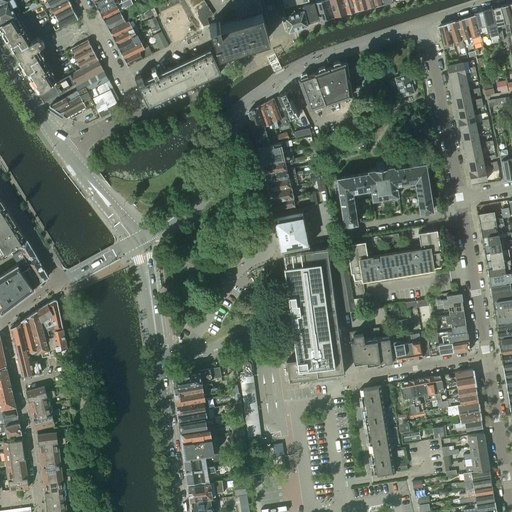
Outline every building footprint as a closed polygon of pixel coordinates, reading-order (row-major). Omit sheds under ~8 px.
[(13,0),(6,0),(0,3),(0,24),(17,15),(21,13),(13,0)] [(49,0),(47,1),(41,4),(45,11),(50,8),(64,0),(49,0)] [(64,0),(50,8),(45,11),(48,17),(54,14),(70,6),(67,0),(64,0)] [(97,0),(94,1),(97,7),(100,13),(125,1),(126,0),(97,0)] [(126,0),(125,1),(100,13),(103,18),(130,6),(132,4),(130,0),(126,0)] [(193,8),(195,12),(207,5),(204,0),(193,8)] [(240,13),(242,20),(225,25),(222,15),(209,19),(212,29),(219,52),(269,37),(262,14),(260,14),(258,8),(259,8),(256,0),(235,0),(239,13),(240,13)] [(323,0),(314,3),(320,21),(334,17),(329,0),(323,0)] [(329,0),(334,17),(346,14),(342,0),(329,0)] [(342,0),(346,14),(360,10),(357,0),(342,0)] [(357,0),(360,10),(366,8),(374,6),(372,0),(357,0)] [(314,2),(303,6),(304,10),(305,15),(308,15),(310,24),(320,21),(314,3),(314,2)] [(511,18),(508,3),(499,6),(504,27),(505,31),(506,31),(507,37),(510,36),(509,30),(507,22),(511,21),(511,20),(511,18)] [(195,12),(198,17),(210,9),(207,5),(195,12)] [(54,14),(48,17),(51,24),(57,21),(74,12),(70,6),(54,14)] [(130,6),(103,18),(106,24),(132,11),(130,6)] [(285,16),(289,31),(307,25),(310,24),(308,15),(305,15),(304,10),(303,6),(293,9),(291,10),(292,12),(289,13),(289,15),(285,16)] [(499,6),(491,8),(495,25),(494,25),(497,38),(498,40),(502,39),(503,39),(501,32),(500,28),(504,27),(499,6)] [(491,8),(474,13),(479,33),(488,31),(490,39),(497,38),(494,25),(495,25),(491,8)] [(210,9),(198,17),(203,26),(209,24),(207,18),(213,14),(210,9)] [(132,11),(106,24),(109,29),(128,20),(134,17),(132,13),(133,12),(132,11)] [(57,21),(51,24),(52,25),(54,24),(55,24),(58,23),(61,27),(77,19),(74,12),(57,21)] [(481,41),(479,33),(474,13),(465,16),(467,28),(470,35),(472,44),(481,41)] [(17,15),(0,24),(0,30),(38,93),(58,82),(42,57),(43,56),(42,54),(37,57),(36,56),(33,51),(38,48),(39,49),(39,48),(43,45),(44,43),(42,40),(40,40),(39,37),(36,37),(32,39),(17,15)] [(464,16),(455,19),(463,46),(464,46),(467,45),(467,42),(465,37),(470,35),(467,28),(465,16),(464,16)] [(158,24),(155,17),(148,20),(150,23),(149,23),(151,28),(158,24)] [(77,19),(61,27),(65,35),(67,40),(83,32),(81,26),(77,19)] [(455,19),(446,22),(452,41),(457,39),(459,47),(461,53),(465,52),(464,46),(463,46),(455,19)] [(128,20),(109,29),(112,37),(132,27),(128,20)] [(439,24),(438,27),(438,28),(442,44),(443,49),(452,46),(450,41),(452,41),(446,22),(439,24)] [(132,27),(112,37),(116,44),(139,33),(136,26),(132,27)] [(153,36),(156,43),(165,38),(161,31),(153,36)] [(83,32),(67,40),(71,48),(87,40),(83,32)] [(139,33),(116,44),(120,51),(140,41),(138,36),(142,34),(141,32),(139,33)] [(156,43),(160,50),(169,46),(165,38),(156,43)] [(71,48),(74,55),(91,46),(87,40),(71,48)] [(140,41),(120,51),(124,58),(148,46),(147,44),(145,45),(143,41),(142,40),(140,41)] [(91,46),(74,55),(78,61),(94,53),(91,46)] [(148,46),(124,58),(127,65),(148,55),(146,51),(150,49),(148,46)] [(140,75),(134,77),(146,102),(147,102),(146,101),(150,99),(151,101),(152,102),(153,102),(153,103),(154,103),(155,102),(160,100),(160,101),(221,72),(218,68),(212,54),(211,51),(158,76),(156,72),(157,72),(155,67),(150,69),(152,74),(153,74),(154,75),(152,78),(153,79),(151,80),(144,83),(140,75)] [(94,53),(78,61),(80,66),(79,67),(80,69),(97,59),(94,53)] [(77,90),(65,97),(67,101),(79,95),(86,91),(88,91),(105,82),(107,81),(108,80),(97,59),(80,69),(69,75),(74,84),(77,90)] [(301,74),(300,76),(300,77),(298,78),(309,109),(351,94),(346,61),(340,63),(340,61),(338,61),(333,62),(334,65),(325,68),(324,66),(318,68),(318,69),(318,71),(307,75),(306,72),(301,74)] [(446,65),(449,76),(465,73),(463,62),(446,65)] [(408,73),(394,77),(400,96),(414,92),(411,84),(414,83),(411,72),(408,73)] [(449,76),(451,87),(467,83),(465,73),(449,76)] [(58,82),(38,93),(43,102),(59,93),(74,84),(69,75),(58,82)] [(105,82),(88,91),(98,111),(101,117),(119,108),(116,102),(119,100),(113,89),(108,80),(107,81),(105,82)] [(497,81),(498,90),(508,88),(506,80),(497,81)] [(451,87),(453,97),(469,94),(467,83),(451,87)] [(485,94),(493,93),(491,83),(482,85),(485,94)] [(288,90),(277,95),(288,119),(289,119),(298,115),(299,114),(298,113),(297,110),(293,101),(294,100),(289,90),(288,90)] [(50,105),(49,106),(63,115),(64,116),(65,116),(66,116),(67,116),(85,106),(86,108),(94,104),(86,91),(79,95),(67,101),(65,97),(50,105)] [(453,97),(455,108),(471,105),(469,94),(453,97)] [(273,98),(265,102),(274,127),(274,129),(278,128),(275,120),(281,117),(278,110),(273,98)] [(265,102),(257,106),(266,134),(270,133),(269,129),(274,127),(265,102)] [(455,108),(457,118),(474,115),(471,105),(455,108)] [(247,112),(247,114),(248,117),(253,132),(257,147),(263,146),(269,145),(268,140),(268,139),(267,137),(266,134),(257,106),(247,112)] [(457,118),(460,129),(476,126),(474,115),(457,118)] [(460,129),(462,140),(478,136),(476,126),(460,129)] [(286,131),(276,135),(279,141),(288,138),(286,131)] [(209,139),(210,137),(204,135),(201,146),(207,147),(207,145),(208,145),(209,139)] [(462,140),(464,150),(480,147),(478,136),(462,140)] [(263,146),(257,147),(259,156),(282,151),(281,146),(288,144),(288,146),(291,145),(290,144),(290,140),(269,145),(263,146)] [(345,141),(331,143),(332,153),(346,151),(345,141)] [(464,150),(466,161),(482,157),(480,147),(464,150)] [(282,151),(259,156),(261,165),(275,162),(293,158),(292,149),(282,151)] [(511,179),(508,159),(506,149),(498,150),(504,180),(511,179)] [(275,162),(261,165),(263,173),(286,169),(285,165),(293,163),(304,161),(304,159),(303,156),(293,158),(275,162)] [(466,161),(468,171),(484,168),(482,157),(466,161)] [(367,172),(349,175),(348,174),(336,177),(343,225),(357,222),(352,191),(370,188),(372,199),(398,194),(396,184),(414,181),(419,212),(433,210),(425,162),(412,164),(393,167),(393,165),(386,166),(374,168),(367,170),(367,172)] [(286,169),(263,173),(265,182),(295,176),(296,176),(301,175),(301,172),(295,173),(295,172),(294,167),(286,169)] [(484,168),(468,171),(471,182),(487,179),(484,168)] [(295,176),(265,182),(267,191),(290,186),(296,184),(298,184),(296,176),(295,176)] [(290,186),(267,191),(270,201),(292,196),(291,189),(296,188),(296,184),(290,186)] [(292,196),(270,201),(272,211),(295,206),(293,200),(301,198),(301,195),(292,196)] [(0,251),(1,253),(17,244),(26,240),(25,239),(26,239),(0,198),(0,251)] [(493,210),(477,213),(478,221),(494,219),(494,215),(493,210)] [(277,237),(280,251),(309,245),(306,231),(304,231),(303,227),(305,227),(302,212),(273,218),(276,233),(278,232),(279,236),(277,237)] [(494,219),(478,221),(479,229),(501,225),(503,225),(501,217),(494,219)] [(501,225),(479,229),(481,236),(502,233),(501,229),(501,225)] [(442,259),(437,230),(418,233),(420,244),(415,245),(416,249),(371,256),(371,252),(366,253),(365,241),(346,244),(351,273),(353,273),(354,280),(362,278),(362,280),(433,269),(433,267),(441,266),(440,259),(442,259)] [(502,233),(481,236),(482,244),(499,241),(498,238),(505,236),(505,232),(502,233)] [(26,240),(17,244),(39,282),(47,277),(36,256),(26,240)] [(499,241),(482,244),(484,252),(505,248),(504,241),(499,242),(499,241)] [(2,254),(0,255),(3,259),(12,253),(18,263),(17,264),(33,287),(39,282),(17,244),(1,253),(2,254)] [(344,373),(329,260),(327,245),(326,246),(327,247),(283,253),(285,266),(283,266),(284,277),(283,278),(282,279),(282,280),(282,281),(282,282),(283,283),(283,284),(284,284),(285,284),(285,285),(296,359),(286,360),(289,381),(313,377),(314,382),(334,379),(332,379),(332,375),(344,373)] [(505,248),(484,252),(485,259),(508,256),(507,248),(505,248)] [(508,256),(485,259),(486,267),(508,264),(510,263),(508,256)] [(17,264),(0,274),(0,309),(1,311),(33,287),(17,264)] [(508,264),(486,267),(488,275),(509,271),(508,265),(508,264)] [(347,268),(338,270),(345,311),(354,310),(347,268)] [(509,271),(488,275),(489,285),(511,281),(511,276),(511,277),(510,272),(509,272),(509,271)] [(511,281),(489,285),(490,286),(491,292),(510,289),(511,288),(511,281)] [(511,288),(510,289),(491,292),(492,300),(511,296),(511,288)] [(440,299),(436,299),(436,301),(437,304),(462,301),(460,292),(446,295),(447,299),(440,300),(440,299)] [(511,296),(492,300),(493,308),(511,304),(511,296)] [(54,299),(47,303),(52,313),(50,315),(54,324),(46,327),(49,334),(53,333),(52,330),(63,328),(57,300),(54,299)] [(414,300),(405,301),(406,308),(415,306),(414,300)] [(462,301),(437,304),(438,308),(448,307),(449,310),(463,308),(462,301)] [(47,303),(36,310),(41,321),(43,319),(46,327),(54,324),(50,315),(52,313),(47,303)] [(511,304),(493,308),(494,315),(511,312),(511,304)] [(449,314),(439,316),(439,320),(464,316),(463,308),(449,310),(449,314)] [(36,310),(28,316),(37,351),(37,352),(39,352),(40,357),(49,355),(48,350),(56,348),(53,333),(49,334),(46,327),(43,319),(41,321),(36,310)] [(511,312),(494,315),(496,323),(511,320),(511,312)] [(28,316),(22,320),(29,353),(37,351),(28,316)] [(439,320),(435,321),(436,328),(446,327),(451,326),(465,324),(464,316),(439,320)] [(29,353),(22,320),(10,327),(10,328),(10,329),(11,329),(18,359),(17,359),(18,360),(21,376),(39,372),(37,361),(32,363),(30,358),(29,353)] [(395,355),(391,355),(392,361),(396,360),(396,361),(406,359),(404,343),(400,326),(399,320),(393,321),(394,327),(397,341),(393,341),(395,355)] [(511,320),(496,323),(497,331),(511,328),(511,320)] [(452,330),(447,331),(447,335),(467,331),(465,324),(451,326),(451,328),(452,330)] [(52,330),(53,333),(56,348),(56,349),(67,347),(63,328),(52,330)] [(511,328),(497,331),(498,338),(511,336),(511,328)] [(362,329),(349,331),(353,364),(366,362),(366,365),(392,362),(392,361),(391,355),(389,338),(364,341),(362,329)] [(407,342),(404,343),(406,359),(414,358),(410,334),(409,330),(406,331),(405,331),(406,335),(407,342)] [(430,330),(420,331),(424,356),(429,356),(427,340),(432,339),(430,331),(430,330)] [(432,339),(427,340),(429,356),(440,354),(469,349),(468,339),(454,341),(438,344),(436,330),(430,331),(432,339)] [(447,335),(442,335),(443,339),(443,343),(454,341),(468,339),(467,331),(447,335)] [(418,333),(410,334),(414,358),(422,357),(419,340),(420,340),(418,333)] [(511,336),(498,338),(499,346),(511,344),(511,336)] [(511,344),(499,346),(501,354),(511,352),(511,344)] [(511,352),(501,354),(502,362),(511,360),(511,352)] [(511,360),(502,362),(503,370),(511,368),(511,360)] [(244,371),(239,372),(247,437),(248,437),(249,441),(261,440),(260,435),(261,435),(254,375),(252,375),(251,365),(251,364),(250,364),(250,363),(250,362),(249,362),(248,362),(248,361),(247,361),(246,361),(245,362),(244,362),(244,363),(243,363),(243,364),(243,365),(243,366),(244,371)] [(219,366),(173,375),(173,385),(201,380),(213,378),(221,376),(219,366)] [(0,407),(1,409),(15,406),(7,368),(0,369),(0,407)] [(448,372),(443,373),(444,382),(447,381),(449,381),(474,377),(472,368),(454,371),(455,375),(449,376),(448,372)] [(511,368),(503,370),(505,378),(511,376),(511,368)] [(440,374),(432,376),(435,392),(436,399),(438,408),(447,406),(448,406),(447,400),(441,401),(440,398),(439,391),(443,390),(440,374)] [(432,376),(425,377),(429,401),(433,400),(436,399),(435,392),(432,376)] [(425,377),(417,378),(420,395),(423,394),(424,401),(429,401),(425,377)] [(449,381),(447,381),(448,383),(450,383),(450,385),(456,384),(457,388),(475,385),(474,377),(449,381)] [(417,378),(409,380),(415,412),(419,412),(418,405),(420,405),(419,399),(417,399),(416,395),(420,395),(417,378)] [(201,380),(173,385),(175,395),(213,387),(212,384),(211,383),(202,385),(201,380)] [(401,382),(400,383),(401,388),(402,389),(404,398),(408,397),(410,404),(411,413),(415,412),(409,380),(401,381),(401,382)] [(362,407),(363,410),(384,407),(381,385),(359,389),(361,399),(359,400),(360,407),(362,407)] [(457,392),(446,394),(447,398),(476,393),(475,385),(457,388),(457,392)] [(27,396),(28,400),(47,395),(46,392),(44,386),(26,391),(27,395),(26,395),(27,396)] [(213,387),(175,395),(176,404),(203,399),(205,399),(203,394),(215,391),(214,387),(213,387)] [(30,406),(31,409),(51,404),(49,398),(51,397),(50,391),(46,392),(47,395),(28,400),(29,404),(29,406),(30,406)] [(476,393),(447,398),(447,400),(448,406),(450,405),(450,402),(459,400),(459,404),(478,401),(476,393)] [(203,399),(176,404),(177,414),(206,408),(213,407),(214,407),(212,398),(205,399),(203,399)] [(448,406),(447,406),(448,410),(451,410),(452,415),(459,414),(479,410),(478,401),(459,404),(450,405),(448,406)] [(32,415),(33,419),(52,414),(51,411),(53,411),(51,404),(31,409),(32,413),(31,413),(32,415)] [(0,425),(4,424),(5,426),(19,423),(17,415),(15,406),(1,409),(0,409),(0,425)] [(206,408),(177,414),(178,422),(205,416),(207,416),(207,418),(212,417),(215,417),(213,407),(206,408)] [(366,428),(366,432),(388,428),(384,407),(363,410),(365,421),(362,421),(364,429),(366,428)] [(52,414),(33,419),(34,423),(34,424),(35,424),(36,428),(54,423),(52,417),(56,416),(55,410),(53,411),(51,411),(52,414)] [(479,410),(459,414),(460,422),(481,419),(479,410)] [(205,416),(178,422),(179,430),(207,427),(207,426),(212,425),(214,425),(212,417),(207,418),(207,416),(205,416)] [(460,422),(454,423),(454,428),(461,427),(460,426),(465,426),(465,430),(482,427),(481,419),(460,422)] [(243,421),(230,423),(232,432),(244,430),(243,421)] [(0,425),(0,433),(1,434),(0,432),(6,431),(7,437),(21,433),(19,423),(5,426),(4,424),(0,425)] [(207,427),(179,430),(181,439),(210,435),(214,434),(212,425),(207,426),(207,427)] [(368,443),(370,453),(391,449),(388,428),(366,432),(367,435),(365,435),(366,443),(368,443)] [(245,430),(232,432),(233,442),(246,440),(245,430)] [(38,440),(38,444),(57,442),(57,439),(56,432),(37,434),(38,438),(37,438),(37,440),(38,440)] [(419,432),(403,434),(404,441),(420,439),(419,432)] [(483,432),(467,435),(469,446),(485,444),(483,432)] [(210,435),(181,439),(181,440),(181,445),(182,449),(183,459),(219,453),(219,452),(213,453),(211,440),(210,436),(210,435)] [(39,449),(40,453),(59,451),(58,444),(62,444),(61,438),(57,439),(57,442),(38,444),(39,448),(38,448),(39,450),(39,449)] [(3,441),(4,451),(23,449),(22,445),(23,444),(23,443),(22,443),(22,439),(3,441)] [(485,444),(469,446),(471,458),(487,456),(485,444)] [(4,451),(5,461),(24,458),(24,454),(24,453),(23,449),(4,451)] [(391,449),(370,453),(371,456),(368,457),(370,464),(372,464),(374,475),(395,471),(391,449)] [(40,459),(41,463),(60,461),(59,458),(59,451),(40,453),(40,457),(40,459)] [(183,459),(187,483),(208,480),(207,471),(215,469),(214,465),(221,464),(219,453),(183,459)] [(466,472),(462,472),(462,473),(489,468),(487,456),(471,458),(472,465),(465,466),(466,472)] [(42,469),(42,473),(61,470),(60,463),(64,463),(63,457),(59,458),(60,461),(41,463),(41,467),(41,469),(42,469)] [(5,461),(7,470),(26,468),(25,464),(26,463),(25,462),(24,458),(5,461)] [(7,470),(8,480),(27,477),(26,473),(27,473),(27,472),(26,472),(26,468),(7,470)] [(489,468),(462,473),(463,473),(463,477),(464,481),(490,476),(489,468)] [(43,478),(43,482),(70,479),(70,476),(62,477),(61,470),(42,473),(43,477),(42,477),(42,478),(43,478)] [(464,481),(458,482),(458,486),(465,485),(465,489),(468,488),(473,487),(491,484),(490,476),(464,481)] [(27,477),(8,480),(9,490),(28,487),(28,483),(28,482),(28,481),(27,477)] [(44,488),(44,492),(67,489),(66,482),(70,481),(70,479),(43,482),(44,486),(43,486),(44,488)] [(210,482),(187,485),(189,500),(215,497),(214,493),(223,492),(222,480),(215,481),(210,482)] [(411,481),(413,488),(414,488),(420,487),(419,480),(411,481)] [(469,492),(459,493),(460,498),(463,497),(492,492),(491,484),(473,487),(468,488),(469,492)] [(420,487),(414,488),(415,496),(418,496),(428,494),(427,486),(420,487)] [(45,497),(46,501),(65,499),(64,496),(68,495),(67,489),(44,492),(45,495),(45,496),(45,497)] [(463,497),(460,498),(460,501),(464,501),(472,500),(476,499),(476,503),(494,500),(492,492),(463,497)] [(428,494),(418,496),(419,504),(420,504),(429,502),(430,502),(429,494),(428,494)] [(46,507),(47,511),(66,508),(65,502),(69,501),(68,495),(64,496),(65,499),(46,501),(46,505),(46,507)] [(210,499),(189,502),(190,511),(215,511),(215,507),(214,499),(210,500),(210,499)] [(477,507),(464,509),(464,511),(471,511),(495,508),(494,500),(476,503),(477,507)]
